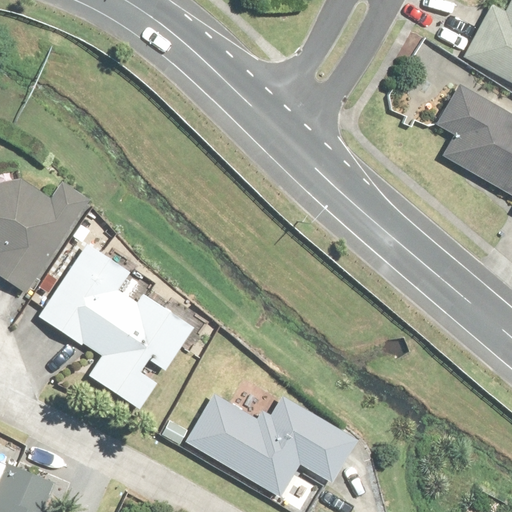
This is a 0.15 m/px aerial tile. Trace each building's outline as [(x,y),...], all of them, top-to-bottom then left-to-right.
[(511,1),(505,14),(494,7),(466,56),(511,81),(511,1)] [(511,114),(463,85),(438,127),(454,137),(443,155),(511,195),(511,114)] [(0,271),(30,290),(87,199),(62,183),(52,199),(19,179),(0,182),(0,271)] [(168,367),(194,326),(146,296),(140,306),(116,291),(129,270),(88,244),(42,317),(83,343),(84,341),(105,354),(92,375),(143,407),(157,384),(140,372),(150,356),(168,367)] [(170,420),(162,434),(181,446),(185,439),(280,495),(300,461),(330,480),(356,439),(286,396),(274,416),(263,409),(258,417),(216,392),(192,433),(170,420)] [(6,472),(0,469),(0,511),(37,511),(51,481),(10,463),(6,472)]
